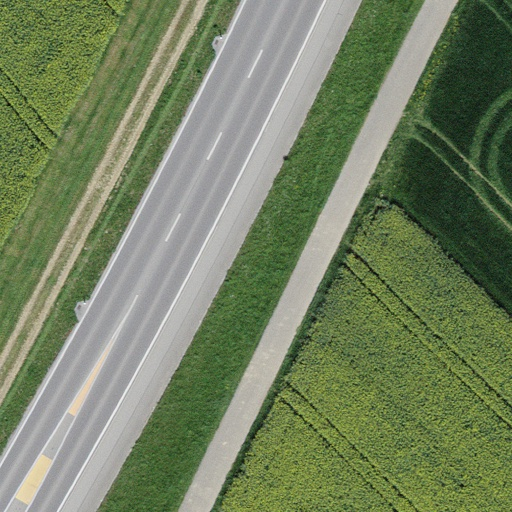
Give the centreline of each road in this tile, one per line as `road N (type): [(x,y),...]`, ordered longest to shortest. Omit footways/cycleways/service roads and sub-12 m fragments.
road 1 (primary): [(13,511),(166,243),(279,0)]
road 2 (track): [(0,369),(186,0)]
